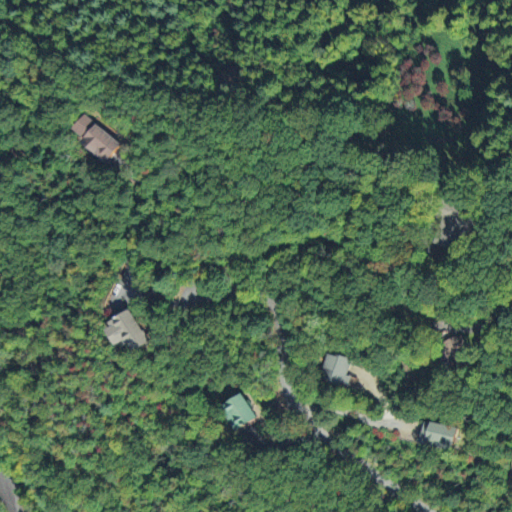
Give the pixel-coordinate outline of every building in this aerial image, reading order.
[(85,137),(83,141),(107,162),(123,145),(87,114),(75,128),(85,137)] [(437,241),(462,248),(474,205),(449,198),(437,241)] [(118,346),(130,341),(134,350),(149,344),(135,310),(108,321),(118,346)] [(446,363),(471,353),(464,334),(439,344),(446,363)] [(325,367),(330,368),(327,380),(350,386),(352,376),(348,375),(352,358),(329,353),(325,367)] [(258,419),(246,393),(223,404),(235,429),(258,419)] [(459,426),(424,421),(421,444),(456,449),(459,426)]
